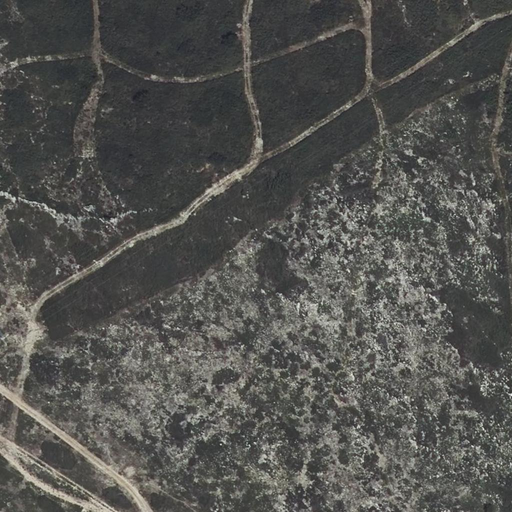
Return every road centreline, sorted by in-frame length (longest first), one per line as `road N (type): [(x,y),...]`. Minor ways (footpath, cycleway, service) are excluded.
road 1 (track): [(0,388),(117,473),(148,511)]
road 2 (track): [(114,511),(42,476),(0,443)]
